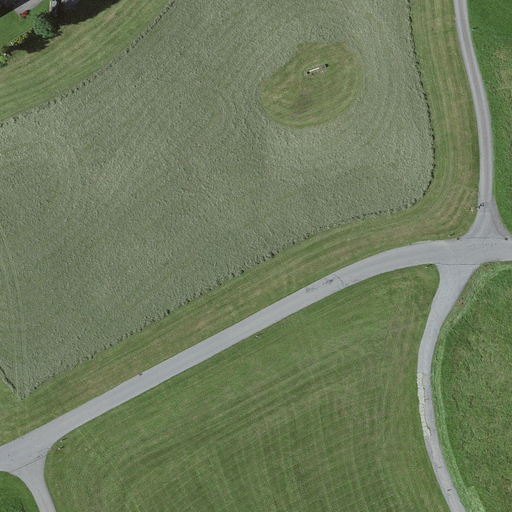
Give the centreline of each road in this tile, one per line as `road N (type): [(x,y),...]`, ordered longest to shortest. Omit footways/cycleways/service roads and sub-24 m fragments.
road 1 (unclassified): [(0,459),(368,267),(489,251)]
road 2 (track): [(461,252),(424,378),(431,439),(456,511)]
road 3 (unclassified): [(463,0),(487,133),(489,251)]
